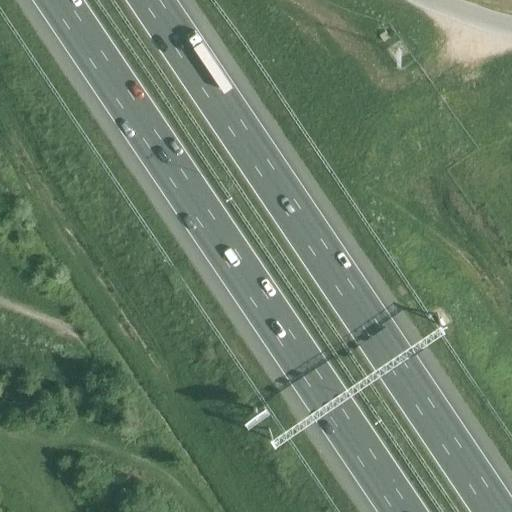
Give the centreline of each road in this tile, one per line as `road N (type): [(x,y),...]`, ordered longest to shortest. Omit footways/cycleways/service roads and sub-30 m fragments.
road 1 (motorway): [(495,511),(147,0)]
road 2 (motorway): [(56,0),(402,511)]
